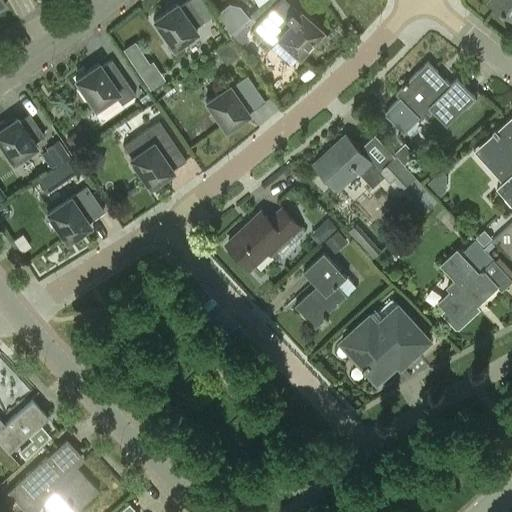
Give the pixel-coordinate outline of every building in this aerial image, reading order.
[(188,0),(178,7),(175,4),(152,21),(172,49),(196,33),(193,29),(203,22),(188,0)] [(300,13),(298,14),(283,0),(278,0),(250,31),(269,48),(277,40),(297,58),(301,53),(305,53),(309,48),(309,45),(321,32),(300,13)] [(511,0),(491,0),(491,1),(506,13),(506,12),(511,16),(511,0)] [(230,37),(238,48),(247,39),(243,35),(248,30),(244,25),(230,37)] [(150,89),(166,79),(140,38),(125,48),(150,89)] [(110,60),(100,67),(98,64),(74,80),(94,109),(114,96),(120,105),(134,95),(110,60)] [(409,127),(429,108),(446,125),(475,98),(457,80),(450,87),(427,63),(396,94),(408,106),(398,116),(409,127)] [(245,75),(229,87),(228,86),(204,102),(213,114),(212,117),(216,123),(219,123),(224,131),(248,114),(247,113),(264,102),(245,75)] [(35,147),(33,143),(43,136),(28,114),(18,121),(16,118),(5,125),(2,121),(0,122),(0,145),(2,149),(2,152),(5,157),(8,158),(12,163),(35,147)] [(511,120),(477,151),(504,181),(497,188),(511,204),(511,120)] [(158,122),(144,131),(122,146),(130,158),(128,159),(132,164),(131,167),(135,172),(138,173),(148,188),(172,171),(171,170),(185,161),(158,122)] [(375,134),(360,149),(346,135),(314,164),(339,191),(359,172),(373,188),(385,177),(399,192),(404,188),(427,212),(439,201),(375,134)] [(45,149),(47,151),(57,165),(69,156),(58,140),(45,149)] [(46,194),(80,170),(72,158),(37,181),(46,194)] [(86,186),(70,197),(46,213),(49,218),(49,221),(52,226),(55,227),(63,238),(65,242),(83,230),(89,226),(87,223),(97,216),(104,212),(86,186)] [(282,209),(270,221),(262,212),(227,244),(249,268),(268,251),(271,254),(299,227),(282,209)] [(313,230),(318,240),(336,231),(331,221),(313,230)] [(348,231),(373,258),(382,250),(357,223),(348,231)] [(475,239),(461,253),(458,249),(441,265),(456,280),(447,288),(451,291),(439,303),(458,324),(498,287),(502,291),(511,282),(511,278),(494,260),(475,239)] [(357,287),(348,277),(325,252),(304,271),(317,286),(296,306),(316,328),(328,317),(327,315),(348,296),(357,287)] [(378,379),(413,347),(416,351),(427,341),(398,309),(371,334),(363,326),(345,343),(378,379)] [(32,399),(5,424),(0,418),(0,443),(8,452),(47,416),(44,413),(37,405),(32,399)] [(74,511),(98,491),(70,459),(78,452),(67,440),(41,464),(40,462),(7,492),(25,511),(33,511),(56,492),(74,511)] [(138,511),(129,502),(118,511),(138,511)]
